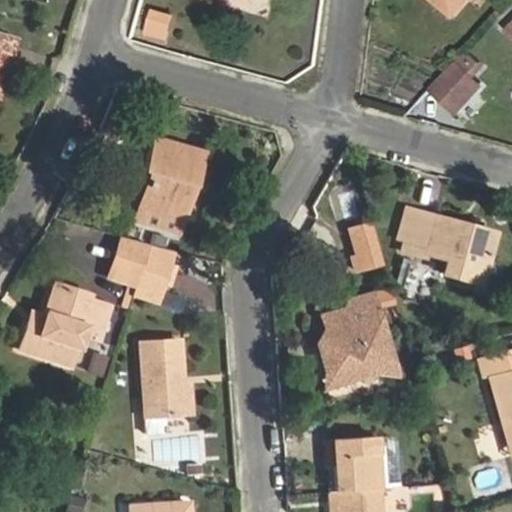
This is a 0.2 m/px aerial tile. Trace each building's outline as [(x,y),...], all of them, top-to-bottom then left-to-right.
[(424,0),(450,20),(466,0),(424,0)] [(143,37),(168,41),(173,14),(148,10),(143,37)] [(0,85),(14,40),(4,37),(0,47),(0,85)] [(478,69),(464,57),(435,89),(456,110),(480,85),(472,76),(478,69)] [(142,168),(147,170),(155,172),(152,182),(145,180),(137,206),(180,219),(199,151),(152,137),(142,168)] [(155,172),(147,170),(145,180),(152,182),(155,172)] [(420,196),(424,175),(410,172),(406,194),(420,196)] [(438,273),(460,279),(463,271),(480,275),(493,230),(471,224),(469,231),(454,227),(455,220),(403,206),(394,239),(401,240),(397,253),(420,259),(422,253),(442,258),(438,273)] [(469,231),(471,224),(455,220),(454,227),(469,231)] [(147,244),(149,245),(151,235),(129,229),(126,238),(147,244)] [(140,268),(145,252),(147,244),(126,238),(116,235),(104,273),(136,281),(140,268)] [(145,252),(168,259),(171,250),(149,245),(147,244),(145,252)] [(140,268),(163,274),(168,259),(145,252),(140,268)] [(155,300),(163,274),(140,268),(136,281),(132,294),(155,300)] [(463,271),(460,279),(477,284),(480,275),(463,271)] [(41,311),(40,315),(37,326),(25,322),(17,350),(68,365),(74,348),(76,349),(80,335),(84,336),(96,340),(107,308),(84,301),(83,303),(68,299),(71,290),(52,284),(44,312),(41,311)] [(375,307),(390,306),(389,288),(374,289),(375,307)] [(83,303),(84,301),(85,295),(71,290),(68,299),(83,303)] [(369,293),(350,299),(347,304),(346,307),(343,311),(340,313),(336,315),(331,315),(323,329),(316,342),(324,372),(339,381),(376,371),(391,367),(369,293)] [(346,307),(347,304),(319,314),(323,329),(331,315),(336,315),(340,313),(343,311),(346,307)] [(37,326),(40,315),(29,312),(25,322),(37,326)] [(80,335),(76,349),(80,350),(84,336),(80,335)] [(178,340),(138,343),(143,416),(161,414),(183,413),(181,384),(178,340)] [(80,371),(96,378),(105,357),(88,351),(80,371)] [(511,367),(484,375),(499,422),(505,420),(511,445),(511,367)] [(339,381),(324,372),(321,387),(339,381)] [(191,412),(189,383),(181,384),(183,413),(191,412)] [(143,416),(144,433),(163,432),(161,414),(143,416)] [(511,445),(505,420),(499,422),(508,456),(511,454),(511,445)] [(379,511),(375,436),(323,439),(325,468),(332,468),(334,490),(335,504),(336,511),(379,511)] [(129,506),(129,511),(188,511),(188,503),(129,506)]
